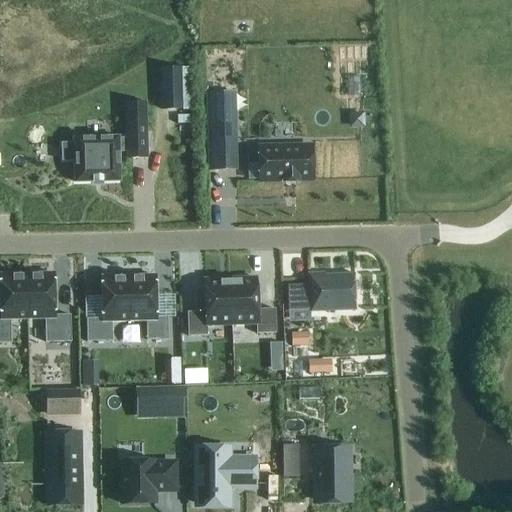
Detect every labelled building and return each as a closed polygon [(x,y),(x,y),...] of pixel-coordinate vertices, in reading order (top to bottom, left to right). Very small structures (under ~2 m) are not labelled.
[(160,111),(191,110),(189,68),(159,69),(160,111)] [(205,141),(235,140),(234,89),(204,90),(205,141)] [(124,139),(72,140),(72,182),(116,182),(117,153),(125,154),(126,159),(145,159),(146,111),(125,110),(124,139)] [(350,129),(366,129),(366,113),(350,114),(350,129)] [(258,147),(259,181),(283,180),(283,182),(296,182),(296,180),(311,180),(310,146),(258,147)] [(26,275),(0,274),(0,343),(10,343),(10,319),(27,319),(26,275)] [(53,274),(26,275),(27,319),(44,319),(45,342),(70,342),(69,315),(54,316),(53,274)] [(127,278),(100,278),(100,320),(88,320),(88,342),(109,343),(109,323),(127,323),(127,278)] [(154,278),(127,278),(127,323),(145,323),(145,343),(166,343),(166,320),(154,320),(154,278)] [(357,280),(309,283),(309,297),(310,297),(312,319),(358,317),(357,280)] [(238,332),(237,287),(211,288),(212,319),(194,319),(195,343),(214,343),(214,333),(238,332)] [(263,287),(237,287),(238,332),(262,332),(262,342),(282,341),(281,318),(263,318),(263,287)] [(291,346),(307,346),(307,333),(291,333),(291,346)] [(269,358),(281,357),(281,343),(268,344),(269,358)] [(308,374),(324,373),(324,361),(307,361),(308,374)] [(165,385),(179,385),(179,369),(164,370),(165,385)] [(225,385),(233,385),(233,373),(225,373),(225,385)] [(45,417),(78,417),(78,391),(45,392),(45,417)] [(46,434),(46,469),(47,485),(47,506),(80,505),(79,467),(79,454),(78,433),(46,434)] [(282,478),(298,478),(298,446),(282,446),(282,478)] [(226,460),(226,450),(195,449),(195,505),(227,505),(226,489),(253,489),(253,460),(226,460)] [(348,459),(316,461),(318,508),(350,507),(348,459)] [(153,469),(121,469),(121,511),(124,511),(154,511),(153,498),(174,497),(173,472),(153,472),(153,469)]
